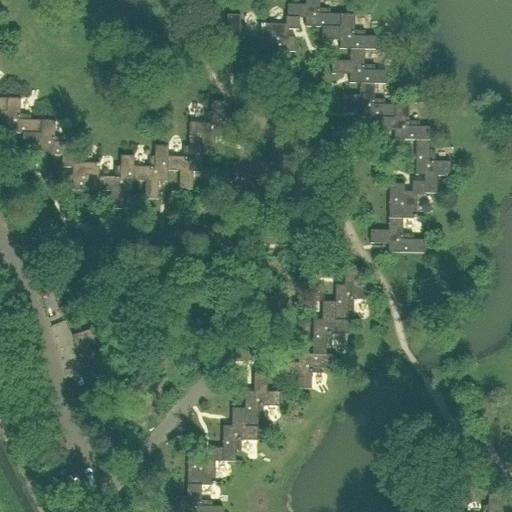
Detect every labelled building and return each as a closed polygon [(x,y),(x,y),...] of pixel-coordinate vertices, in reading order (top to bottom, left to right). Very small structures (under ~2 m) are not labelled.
[(319,0),(304,0),(305,5),(287,5),(287,17),(285,17),(285,25),(260,24),(260,37),(245,37),(245,27),(240,27),(240,15),(227,15),(226,51),(234,51),(234,69),(248,69),(248,51),(295,53),(295,37),(287,37),(287,30),(298,30),(299,18),(305,19),(304,27),(321,28),(321,40),(339,41),(339,50),(349,50),(349,62),(331,61),(331,75),(349,75),(349,84),(359,84),(359,96),(341,95),(341,109),(359,109),(359,118),(376,119),(375,131),(393,132),(393,140),(415,141),(414,176),(423,176),(423,182),(411,182),(411,193),(404,192),(404,185),(389,184),(387,231),(370,230),(369,244),(387,244),(387,253),(423,254),(423,240),(411,240),(411,235),(402,234),(402,219),(415,220),(416,195),(424,196),(424,194),(436,194),(437,177),(449,177),(450,162),(434,162),(434,152),(429,152),(429,128),(417,127),(417,122),(408,122),(408,106),(383,105),(383,100),(373,99),(374,84),(385,85),(385,71),(373,71),(373,65),(364,65),(364,50),(375,51),(375,37),(363,37),(363,31),(354,31),(354,15),(328,14),(329,9),(319,9),(319,0)] [(0,124),(5,125),(5,134),(22,134),(21,147),(39,147),(39,156),(61,156),(61,168),(72,168),(72,176),(64,175),(63,191),(110,192),(110,210),(123,210),(124,192),(132,192),(133,182),(144,182),(144,200),(158,200),(158,182),(167,183),(167,172),(179,172),(178,190),(192,190),(192,173),(201,173),(202,156),(214,156),(215,138),(223,139),(224,103),(211,103),(210,114),(205,114),(205,124),(189,123),(188,149),(183,148),(183,158),(168,158),(168,147),(154,147),(154,158),(149,158),(148,168),(133,167),(134,157),(120,156),(120,168),(114,168),(114,178),(99,177),(99,164),(75,163),(75,143),(63,143),(64,138),(54,137),(55,121),(29,121),(29,115),(20,115),(20,99),(0,98),(0,124)] [(359,269),(346,268),(345,286),(336,286),(335,303),(323,302),(322,320),(313,320),(312,354),(298,354),(297,362),(279,362),(279,374),(297,375),(297,389),(310,389),(311,373),(321,374),(321,369),(333,369),(333,355),(325,355),(326,344),(331,344),(332,335),(348,336),(349,310),(354,310),(355,301),(371,301),(371,287),(359,286),(359,269)] [(268,376),(255,375),(254,393),(245,393),(245,410),(232,409),(232,427),(223,427),(222,449),(210,449),(210,460),(203,459),(203,452),(188,451),(186,498),(169,497),(168,511),(186,511),(222,511),(222,507),(210,507),(210,502),(201,501),(201,487),(215,487),(215,463),(236,463),(236,451),(241,451),(242,442),(258,442),(258,417),(264,417),(264,408),(280,408),(280,394),(268,393),(268,376)] [(501,511),(502,497),(489,497),(488,508),(483,507),(482,511),(501,511)]
